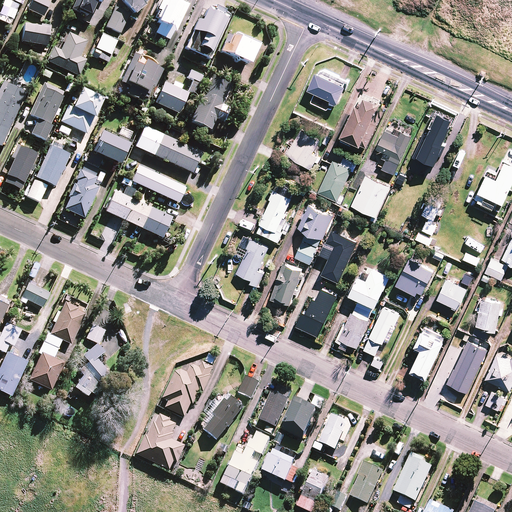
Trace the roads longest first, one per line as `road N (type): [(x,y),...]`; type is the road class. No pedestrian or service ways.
road 1 (residential): [(309,17),(176,304)]
road 2 (residential): [(176,304),(390,403)]
road 3 (tertiary): [(309,17),(511,112)]
road 4 (residential): [(0,221),(176,304)]
